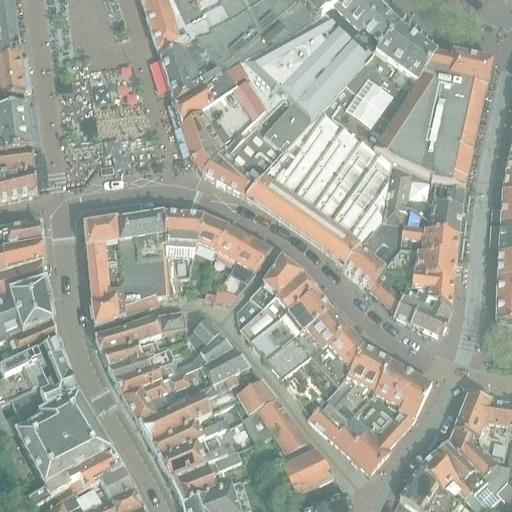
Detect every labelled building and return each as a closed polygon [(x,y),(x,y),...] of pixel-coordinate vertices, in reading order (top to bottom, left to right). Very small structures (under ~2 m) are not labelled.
[(0,0),(0,61),(19,59),(11,0),(0,0)] [(193,0),(139,0),(157,57),(178,45),(180,50),(195,41),(212,34),(230,25),(217,0),(212,0),(197,8),(193,0)] [(193,0),(197,8),(212,0),(193,0)] [(212,34),(195,41),(196,43),(216,36),(221,53),(229,75),(233,73),(233,72),(238,69),(311,30),(355,0),(268,0),(247,14),(231,25),(230,25),(212,34)] [(217,0),(230,25),(231,25),(247,14),(238,0),(217,0)] [(355,0),(311,30),(238,69),(248,85),(262,108),(266,116),(274,108),(283,100),(290,110),(339,58),(381,15),(364,0),(355,0)] [(339,58),(290,110),(304,135),(398,31),(381,15),(339,58)] [(221,159),(201,179),(241,201),(276,220),(316,249),(367,293),(382,275),(383,274),(368,262),(381,247),(371,239),(379,228),(380,228),(391,169),(374,156),(387,136),(435,59),(436,59),(398,31),(304,135),(290,110),(283,100),(274,108),(277,111),(254,132),(224,161),(221,159)] [(158,62),(166,85),(221,53),(216,36),(196,43),(195,41),(180,50),(158,62)] [(221,53),(166,85),(173,108),(229,75),(221,53)] [(435,59),(387,136),(412,144),(418,146),(418,147),(471,158),(472,154),(472,153),(485,93),(487,92),(492,67),(489,67),(489,65),(487,65),(486,66),(457,59),(454,58),(454,59),(451,59),(450,62),(435,59)] [(0,101),(23,99),(23,96),(30,94),(26,60),(19,60),(19,59),(0,61),(0,101)] [(229,75),(173,108),(180,130),(248,85),(238,69),(233,72),(233,73),(229,75)] [(248,85),(180,130),(180,132),(182,133),(188,153),(187,154),(188,156),(230,127),(262,108),(248,85)] [(230,127),(188,156),(189,160),(188,161),(192,168),(193,168),(201,179),(221,159),(224,157),(266,116),(262,108),(230,127)] [(0,156),(30,154),(25,110),(0,112),(0,156)] [(471,158),(418,147),(414,163),(417,164),(415,169),(419,171),(430,176),(441,179),(440,182),(465,185),(471,158)] [(0,206),(36,197),(30,154),(0,156),(0,206)] [(511,165),(508,164),(502,196),(511,197),(511,165)] [(380,228),(379,228),(401,231),(402,232),(458,240),(463,195),(429,191),(429,187),(391,169),(380,228)] [(511,197),(502,196),(500,228),(511,228),(511,197)] [(160,217),(113,224),(116,260),(119,286),(120,293),(125,320),(155,310),(154,304),(169,302),(160,217)] [(161,217),(160,217),(169,302),(180,301),(178,284),(186,282),(192,250),(195,250),(202,219),(161,217)] [(202,219),(195,250),(196,248),(205,252),(214,256),(216,256),(228,231),(202,219)] [(85,253),(86,263),(116,260),(113,224),(83,229),(85,253)] [(3,232),(0,232),(0,252),(1,252),(41,248),(39,228),(26,230),(26,225),(15,227),(15,231),(3,232)] [(511,228),(500,228),(498,258),(511,259),(511,228)] [(228,231),(216,256),(236,268),(250,243),(228,231)] [(400,244),(399,255),(409,256),(421,258),(421,257),(455,262),(458,240),(402,232),(401,231),(399,244),(400,244)] [(250,243),(236,268),(229,278),(245,288),(254,278),(271,255),(250,243)] [(0,278),(41,267),(41,248),(1,252),(0,252),(0,278)] [(383,274),(382,275),(390,276),(412,280),(412,279),(414,280),(453,285),(455,262),(421,257),(421,258),(409,256),(399,255),(383,274)] [(497,279),(497,282),(511,283),(511,259),(498,258),(497,260),(498,260),(498,278),(497,279)] [(116,260),(86,263),(90,296),(120,293),(119,286),(116,260)] [(239,335),(240,336),(301,279),(280,262),(262,289),(235,317),(239,335)] [(0,302),(20,297),(44,288),(41,267),(0,278),(0,302)] [(382,275),(367,293),(394,316),(395,318),(402,301),(401,300),(387,288),(392,282),(390,280),(391,279),(390,276),(382,275)] [(301,279),(240,336),(250,348),(316,296),(301,279)] [(412,279),(412,280),(410,291),(427,293),(427,301),(429,302),(449,311),(453,285),(414,280),(412,279)] [(511,283),(497,282),(496,325),(511,328),(511,283)] [(0,347),(52,327),(50,314),(51,313),(51,311),(49,311),(49,310),(48,310),(49,307),(47,304),(47,303),(49,302),(48,300),(47,300),(45,291),(44,288),(20,297),(0,302),(0,347)] [(395,318),(394,316),(392,321),(415,332),(429,302),(427,301),(405,291),(401,300),(402,301),(395,318)] [(120,293),(90,296),(91,307),(90,307),(93,330),(125,320),(120,293)] [(194,302),(195,295),(185,293),(184,300),(194,302)] [(216,298),(205,296),(204,303),(214,305),(216,298)] [(316,296),(250,348),(266,366),(331,315),(316,296)] [(233,302),(216,298),(214,305),(228,308),(233,302)] [(429,302),(415,332),(439,342),(447,326),(446,325),(453,313),(449,311),(429,302)] [(331,315),(266,366),(269,369),(281,383),(311,361),(328,349),(347,333),(331,315)] [(157,320),(152,322),(160,338),(186,333),(183,316),(157,321),(157,320)] [(95,341),(101,358),(136,346),(136,347),(160,340),(160,338),(152,322),(100,339),(95,341)] [(204,324),(192,336),(205,350),(218,338),(204,324)] [(0,373),(57,349),(56,348),(57,348),(52,327),(0,347),(0,373)] [(328,349),(311,361),(321,374),(337,391),(344,383),(349,375),(362,350),(347,333),(328,349)] [(199,357),(194,361),(199,368),(200,367),(232,352),(218,338),(205,350),(199,357)] [(136,346),(101,358),(107,372),(141,360),(136,347),(136,346)] [(0,410),(37,393),(46,413),(47,412),(47,413),(76,399),(61,361),(62,361),(57,349),(0,373),(0,410)] [(316,415),(307,405),(302,410),(310,421),(307,424),(333,447),(373,401),(389,366),(362,350),(349,375),(344,383),(337,391),(327,403),(319,411),(316,415)] [(232,352),(200,367),(206,377),(207,381),(211,389),(213,388),(248,369),(232,352)] [(141,360),(107,372),(113,386),(172,364),(172,363),(168,354),(153,358),(152,356),(141,361),(141,360)] [(175,373),(172,364),(113,386),(121,402),(154,386),(160,387),(199,368),(194,361),(192,364),(192,366),(181,371),(175,373)] [(373,401),(333,447),(369,479),(390,456),(387,453),(414,425),(430,389),(395,369),(389,366),(373,401)] [(154,386),(121,402),(138,430),(156,422),(154,414),(176,404),(172,396),(189,389),(184,378),(198,372),(201,380),(206,377),(200,367),(199,368),(160,387),(154,386)] [(236,399),(248,419),(276,404),(261,385),(236,399)] [(156,422),(138,430),(149,447),(213,415),(208,401),(216,398),(213,388),(211,389),(176,404),(154,414),(156,422)] [(47,412),(46,413),(37,393),(0,410),(0,443),(16,436),(44,490),(64,481),(110,457),(76,399),(47,413),(47,412)] [(466,399),(447,446),(486,486),(497,497),(507,487),(510,471),(496,468),(479,450),(477,443),(484,426),(511,430),(511,407),(490,404),(491,403),(466,399)] [(276,404),(248,419),(247,420),(241,423),(255,449),(272,440),(273,439),(271,436),(291,423),(276,404)] [(213,415),(149,447),(157,462),(157,461),(216,433),(217,434),(224,431),(221,424),(203,432),(204,435),(198,437),(193,428),(210,420),(210,419),(214,417),(213,415)] [(273,439),(272,440),(283,457),(309,447),(291,423),(271,436),(273,439)] [(216,433),(157,461),(169,482),(225,458),(222,452),(208,458),(200,442),(217,435),(217,436),(225,433),(224,431),(217,434),(216,433)] [(447,446),(433,458),(458,486),(486,511),(490,511),(501,501),(497,497),(486,486),(447,446)] [(309,447),(283,457),(284,459),(281,460),(284,467),(314,454),(309,447)] [(314,454),(284,467),(284,468),(279,470),(287,487),(290,492),(329,478),(314,454)] [(225,458),(169,482),(175,496),(211,480),(210,477),(214,475),(215,477),(240,466),(236,455),(226,460),(225,458)] [(51,511),(52,511),(57,510),(57,511),(76,500),(74,501),(106,485),(122,476),(121,475),(120,475),(110,457),(64,481),(44,490),(10,509),(11,511),(23,511),(30,508),(32,511),(53,499),(59,509),(55,510),(51,511)] [(433,458),(417,473),(445,498),(452,490),(474,511),(485,511),(486,511),(458,486),(433,458)] [(417,473),(398,504),(411,511),(455,511),(459,508),(445,498),(417,473)] [(106,485),(74,501),(77,504),(94,496),(102,511),(134,497),(122,476),(106,485)] [(293,508),(294,511),(312,511),(345,501),(329,478),(290,492),(296,507),(293,508)] [(211,480),(175,496),(182,510),(231,489),(230,489),(229,489),(217,494),(211,480)] [(238,511),(231,489),(182,510),(182,511),(249,511),(245,511),(238,511)] [(57,510),(52,511),(139,511),(134,497),(102,511),(94,496),(77,504),(74,501),(76,500),(57,511),(57,510)] [(346,505),(345,501),(312,511),(348,511),(347,509),(346,505)]
